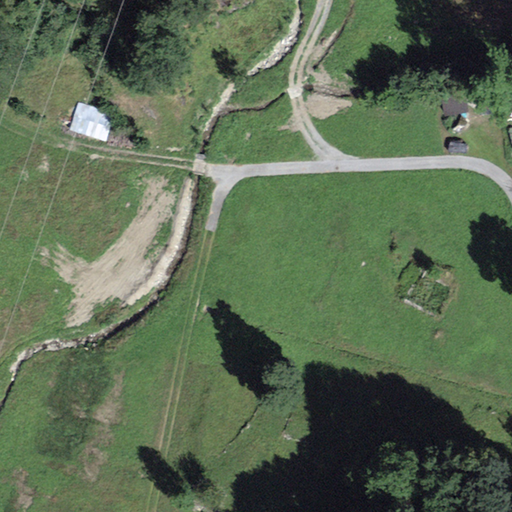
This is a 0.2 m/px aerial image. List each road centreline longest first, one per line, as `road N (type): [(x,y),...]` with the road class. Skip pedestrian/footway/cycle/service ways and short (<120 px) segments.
road 1 (track): [(223,172),(153,511)]
road 2 (track): [(223,172),(65,144),(0,122)]
